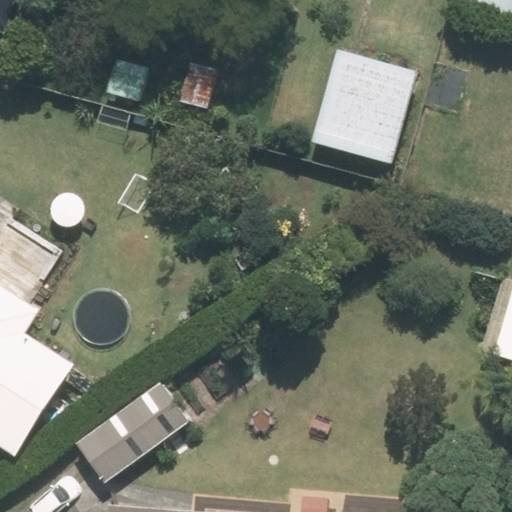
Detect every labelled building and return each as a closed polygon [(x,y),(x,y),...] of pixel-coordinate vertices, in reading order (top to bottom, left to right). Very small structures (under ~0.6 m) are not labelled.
[(0,0),(0,36),(4,38),(15,0),(0,0)] [(511,0),(465,0),(465,1),(511,13),(511,0)] [(422,72),(343,51),(319,144),(398,165),(422,72)] [(511,274),(485,353),(511,362),(511,274)] [(26,339),(44,304),(0,280),(0,441),(28,456),(76,366),(26,339)] [(195,426),(166,385),(81,445),(110,486),(195,426)] [(143,489),(143,507),(114,506),(113,511),(399,511),(400,495),(293,490),(291,511),(233,511),(195,510),(196,491),(143,489)]
